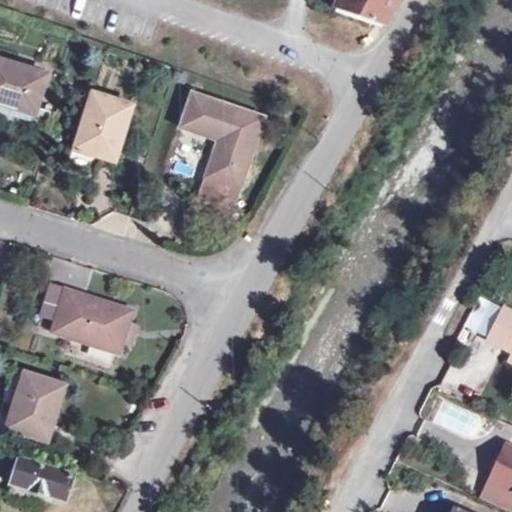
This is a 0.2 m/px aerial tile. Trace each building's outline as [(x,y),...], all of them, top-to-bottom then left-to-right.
[(384,27),(399,0),(343,0),(338,11),(384,27)] [(48,74),(0,59),(0,102),(36,114),(48,74)] [(115,162),(132,107),(92,95),(75,149),(115,162)] [(258,120),(191,96),(180,129),(215,141),(203,180),(234,190),(258,120)] [(130,312),(64,293),(52,334),(118,355),(130,312)] [(505,354),(511,357),(511,316),(506,314),(489,346),(505,354)] [(511,368),(511,357),(505,354),(502,363),(511,368)] [(64,387),(23,375),(6,430),(48,442),(64,387)] [(511,447),(492,487),(511,496),(511,447)] [(0,450),(0,477),(16,483),(22,461),(23,457),(0,450)] [(77,478),(22,461),(16,483),(11,497),(40,506),(43,495),(69,503),(77,478)]
